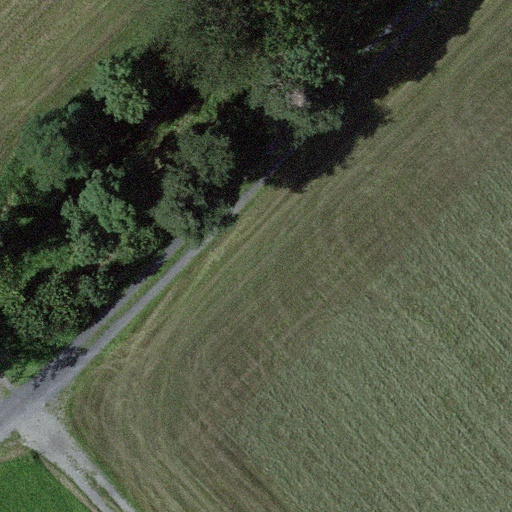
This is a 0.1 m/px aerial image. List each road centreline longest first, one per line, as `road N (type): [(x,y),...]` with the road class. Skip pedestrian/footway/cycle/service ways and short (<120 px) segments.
road 1 (track): [(436,0),(0,428)]
road 2 (track): [(112,511),(0,392)]
